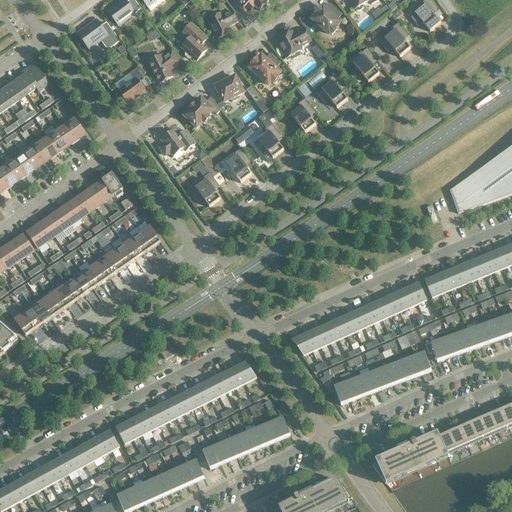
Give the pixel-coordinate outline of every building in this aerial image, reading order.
[(118,27),(135,14),(141,10),(133,0),(130,0),(126,3),(124,0),(121,2),(122,3),(119,6),(118,5),(108,13),(118,27)] [(158,0),(141,0),(148,8),(158,0)] [(255,7),(260,11),(270,0),(269,0),(243,0),(238,6),(247,15),(248,15),(248,14),(251,11),(255,7)] [(371,5),(378,2),(376,0),(348,0),(354,10),(355,10),(356,11),(357,11),(359,11),(360,11),(361,10),(362,9),(363,8),(363,7),(363,5),(369,2),(371,5)] [(439,11),(429,0),(426,0),(423,3),(425,6),(411,18),(418,27),(419,27),(418,26),(422,23),(430,33),(441,24),(434,16),(439,11)] [(393,3),(388,7),(392,12),(397,8),(393,3)] [(337,30),(336,30),(335,29),(340,23),(337,20),(342,15),(330,5),(329,6),(330,6),(327,10),(326,9),(326,10),(323,8),(312,21),(314,22),(312,24),(321,32),(323,30),(329,35),(330,34),(332,35),(337,30)] [(386,7),(380,11),(385,17),(390,12),(386,7)] [(207,21),(218,40),(231,33),(228,27),(231,25),(231,26),(238,23),(232,12),(223,17),(221,14),(217,16),(216,14),(214,14),(211,15),(210,17),(211,19),(207,21)] [(96,21),(78,35),(89,50),(96,45),(101,41),(108,51),(120,42),(108,26),(104,29),(102,28),(96,21)] [(404,41),(409,37),(398,24),(392,28),(395,32),(380,44),(388,53),(388,52),(392,48),(400,58),(410,50),(404,41)] [(208,50),(203,45),(207,40),(191,25),(184,33),(188,37),(185,40),(185,42),(187,43),(182,48),(187,53),(185,55),(185,57),(188,60),(191,59),(192,58),(196,62),(208,50)] [(300,48),(311,42),(305,30),(296,34),(297,35),(294,37),(291,32),(277,40),(287,59),(289,58),(290,60),(292,60),(299,56),(300,54),(299,52),(301,51),(300,48)] [(324,67),(330,62),(317,46),(312,51),(324,67)] [(123,47),(117,51),(120,55),(126,51),(123,47)] [(372,67),(378,63),(367,49),(361,54),(364,57),(349,69),(356,78),(357,78),(356,77),(360,74),(368,84),(379,75),(372,67)] [(149,59),(150,61),(151,62),(148,63),(159,85),(173,78),(170,72),(171,71),(170,71),(173,69),(181,64),(172,52),(163,59),(162,56),(160,57),(158,54),(149,59)] [(326,55),(331,61),(335,58),(330,52),(326,55)] [(274,85),(279,79),(277,76),(280,73),(275,69),(280,64),(270,55),(266,61),(262,57),(259,60),(257,59),(251,65),(253,67),(250,70),(254,73),(253,75),(260,81),(261,80),(268,86),(271,83),(274,85)] [(139,83),(147,78),(140,68),(132,74),(136,80),(119,92),(128,105),(145,93),(139,83)] [(30,69),(25,73),(38,92),(47,86),(35,69),(31,72),(30,69)] [(38,92),(25,73),(21,76),(22,78),(17,81),(27,96),(36,90),(38,92)] [(325,102),(329,99),(337,109),(348,101),(341,92),(346,88),(336,75),(330,79),(332,83),(318,94),(325,104),(325,103),(325,102)] [(237,97),(244,93),(235,77),(216,87),(224,103),(231,100),(232,103),(238,99),(237,97)] [(27,96),(17,81),(13,84),(11,82),(7,85),(18,102),(27,96)] [(18,102),(7,85),(3,88),(4,90),(0,92),(0,93),(10,108),(18,102)] [(251,87),(246,91),(256,104),(261,100),(251,87)] [(10,108),(0,93),(0,112),(1,114),(10,108)] [(51,98),(45,102),(48,106),(54,102),(51,98)] [(211,98),(207,102),(206,104),(201,100),(195,106),(195,107),(191,111),(185,117),(197,128),(213,111),(217,115),(221,111),(211,98)] [(261,100),(256,104),(263,113),(268,109),(261,100)] [(309,117),(315,113),(304,100),(298,104),(301,108),(286,119),(293,129),(294,128),(293,127),(297,124),(305,134),(316,126),(309,117)] [(48,106),(45,102),(39,106),(42,110),(48,106)] [(34,110),(28,114),(31,119),(37,114),(34,110)] [(31,119),(28,114),(22,119),(25,123),(31,119)] [(73,121),(64,127),(75,142),(84,136),(73,121)] [(16,123),(10,127),(13,131),(19,127),(16,123)] [(277,143),(283,138),(272,125),(266,129),(269,133),(254,144),(261,154),(262,153),(261,152),(265,149),(273,159),(284,151),(277,143)] [(13,131),(10,127),(4,131),(7,135),(13,131)] [(75,142),(64,127),(56,133),(66,148),(75,142)] [(188,150),(195,145),(186,132),(179,137),(174,131),(161,141),(164,145),(159,148),(165,156),(170,153),(173,157),(178,153),(181,154),(187,149),(188,150)] [(66,148),(56,133),(47,138),(58,154),(66,148)] [(233,137),(239,145),(244,141),(239,133),(233,137)] [(58,154),(47,138),(39,144),(50,160),(58,154)] [(50,160),(39,144),(31,150),(41,165),(50,160)] [(511,149),(450,193),(459,215),(483,207),(511,196),(511,149)] [(41,165),(31,150),(22,156),(33,171),(41,165)] [(229,177),(233,174),(241,184),(252,176),(245,167),(251,163),(241,150),(235,154),(237,157),(227,165),(222,168),(229,178),(230,178),(229,177)] [(33,171),(22,156),(14,162),(24,177),(33,171)] [(24,177),(14,162),(6,167),(16,183),(24,177)] [(193,167),(197,172),(204,166),(201,162),(193,167)] [(16,183),(6,167),(0,171),(0,177),(8,189),(16,183)] [(214,191),(220,188),(210,174),(204,178),(206,181),(191,192),(198,202),(198,201),(202,198),(209,208),(221,200),(214,191)] [(114,175),(112,176),(103,182),(114,197),(123,191),(118,183),(119,182),(114,175)] [(114,197),(103,182),(95,188),(105,203),(114,197)] [(105,203),(95,188),(86,194),(97,209),(105,203)] [(97,209),(86,194),(78,199),(89,215),(97,209)] [(89,215),(78,199),(70,205),(80,221),(89,215)] [(80,221),(70,205),(61,211),(72,226),(80,221)] [(438,223),(433,207),(427,209),(433,225),(438,223)] [(72,226),(61,211),(53,217),(63,232),(72,226)] [(63,232),(53,217),(45,223),(55,238),(63,232)] [(55,238),(45,223),(36,228),(47,244),(55,238)] [(47,244),(36,228),(27,234),(38,250),(47,244)] [(150,228),(141,234),(152,249),(160,243),(150,228)] [(152,249),(141,234),(133,240),(143,255),(152,249)] [(24,237),(15,243),(25,258),(34,253),(24,237)] [(143,255),(133,240),(124,246),(135,261),(143,255)] [(25,258),(15,243),(6,248),(17,264),(25,258)] [(135,261),(124,246),(116,251),(127,267),(135,261)] [(17,264),(6,248),(0,252),(0,257),(8,270),(17,264)] [(511,266),(511,265),(505,249),(496,253),(504,270),(511,266)] [(127,267),(116,251),(108,257),(118,273),(127,267)] [(504,270),(496,253),(488,256),(495,274),(504,270)] [(495,274),(488,256),(479,260),(486,277),(495,274)] [(0,274),(8,270),(0,257),(0,274)] [(118,273),(108,257),(99,263),(110,278),(118,273)] [(486,277),(479,260),(470,263),(477,281),(486,277)] [(110,278),(99,263),(91,269),(101,284),(110,278)] [(477,281),(470,263),(461,267),(468,285),(477,281)] [(468,285),(461,267),(452,271),(459,288),(468,285)] [(101,284),(91,269),(82,275),(93,290),(101,284)] [(459,288),(452,271),(443,274),(450,292),(459,288)] [(450,292),(443,274),(434,278),(441,296),(450,292)] [(93,290),(82,275),(74,280),(85,296),(93,290)] [(441,296),(434,278),(425,282),(432,299),(441,296)] [(85,296),(74,280),(66,286),(76,302),(85,296)] [(419,284),(410,288),(418,306),(427,302),(419,284)] [(76,302),(66,286),(57,292),(68,307),(76,302)] [(418,306),(410,288),(401,292),(409,310),(418,306)] [(68,307),(57,292),(49,298),(59,313),(68,307)] [(409,310),(401,292),(392,296),(400,314),(409,310)] [(400,314),(392,296),(383,300),(391,318),(400,314)] [(59,313),(49,298),(41,304),(51,319),(59,313)] [(391,318),(383,300),(375,304),(383,322),(391,318)] [(51,319),(41,304),(32,309),(43,325),(51,319)] [(383,322),(375,304),(366,308),(374,326),(383,322)] [(374,326),(366,308),(357,312),(365,330),(374,326)] [(43,325),(32,309),(24,315),(34,331),(43,325)] [(365,330),(357,312),(348,316),(356,334),(365,330)] [(34,331),(24,315),(15,321),(26,337),(34,331)] [(356,334),(348,316),(340,320),(348,337),(356,334)] [(510,338),(504,319),(495,322),(501,341),(510,338)] [(348,337),(340,320),(331,324),(339,341),(348,337)] [(441,327),(439,322),(433,324),(435,330),(441,327)] [(501,341),(495,322),(486,325),(492,345),(501,341)] [(339,341),(331,324),(322,328),(330,345),(339,341)] [(435,330),(433,324),(427,327),(429,332),(435,330)] [(0,353),(2,352),(3,354),(12,348),(10,346),(15,340),(17,342),(18,341),(0,325),(0,353)] [(492,345),(486,325),(476,328),(483,348),(492,345)] [(330,345),(322,328),(313,332),(321,349),(330,345)] [(483,348),(476,328),(467,331),(474,351),(483,348)] [(474,351),(467,331),(458,335),(465,354),(474,351)] [(321,349),(313,332),(305,336),(313,353),(321,349)] [(414,339),(412,334),(406,336),(408,342),(414,339)] [(465,354),(458,335),(449,338),(456,357),(465,354)] [(313,353),(305,336),(292,342),(303,357),(313,353)] [(408,342),(406,336),(400,339),(402,344),(408,342)] [(456,357),(449,338),(440,341),(447,360),(456,357)] [(447,360),(440,341),(425,346),(429,356),(434,354),(437,363),(447,360)] [(397,347),(394,342),(388,344),(391,350),(397,347)] [(391,350),(388,344),(382,347),(385,352),(391,350)] [(176,354),(173,349),(163,355),(166,360),(176,354)] [(379,355),(377,349),(371,352),(373,358),(379,355)] [(373,358),(371,352),(365,355),(367,360),(373,358)] [(432,373),(425,354),(415,357),(422,377),(432,373)] [(362,363),(359,357),(353,360),(356,365),(362,363)] [(422,377),(415,357),(406,361),(413,380),(422,377)] [(356,365),(353,360),(348,363),(350,368),(356,365)] [(413,380),(406,361),(397,364),(404,383),(413,380)] [(246,364),(237,368),(245,385),(257,379),(246,364)] [(404,383),(397,364),(388,367),(395,387),(404,383)] [(323,371),(320,365),(314,368),(316,373),(317,373),(323,371)] [(344,371),(342,365),(336,368),(338,373),(344,371)] [(395,387),(388,367),(379,371),(386,390),(395,387)] [(245,385),(237,368),(228,373),(237,390),(245,385)] [(338,373),(336,368),(330,370),(333,376),(338,373)] [(386,390),(379,371),(370,374),(377,393),(386,390)] [(237,390),(228,373),(220,377),(228,394),(237,390)] [(377,393),(370,374),(361,377),(368,397),(377,393)] [(228,394),(220,377),(211,381),(220,398),(228,394)] [(368,397),(361,377),(352,381),(359,400),(368,397)] [(220,398),(211,381),(202,385),(211,403),(220,398)] [(359,400),(352,381),(343,384),(350,403),(359,400)] [(350,403),(343,384),(334,388),(341,407),(350,403)] [(211,403),(202,385),(194,390),(202,407),(211,403)] [(202,407),(194,390),(185,394),(194,411),(202,407)] [(194,411),(185,394),(177,398),(185,416),(194,411)] [(185,416),(177,398),(168,403),(177,420),(185,416)] [(177,420),(168,403),(159,407),(168,424),(177,420)] [(261,403),(255,406),(258,411),(263,409),(261,403)] [(511,428),(511,407),(511,405),(503,409),(501,406),(497,407),(499,410),(490,414),(499,434),(511,428)] [(258,411),(255,406),(249,409),(252,414),(258,411)] [(168,424),(159,407),(151,411),(160,428),(168,424)] [(160,428),(151,411),(142,416),(151,433),(160,428)] [(246,417),(243,412),(238,415),(240,420),(246,417)] [(499,434),(490,414),(482,417),(481,414),(477,416),(478,419),(470,423),(478,443),(499,434)] [(240,420),(238,415),(232,418),(235,423),(240,420)] [(151,433),(142,416),(134,420),(142,437),(151,433)] [(287,428),(283,419),(274,423),(278,432),(282,442),(291,438),(287,428)] [(142,437),(134,420),(125,424),(134,441),(142,437)] [(229,426),(226,420),(221,423),(223,429),(229,426)] [(223,429),(221,423),(215,426),(218,432),(223,429)] [(282,442),(278,432),(274,423),(265,426),(273,445),(282,442)] [(478,443),(470,423),(461,426),(460,423),(456,425),(457,428),(449,432),(458,452),(478,443)] [(134,441),(125,424),(116,429),(125,446),(134,441)] [(273,445),(265,426),(256,430),(264,449),(273,445)] [(212,434),(209,429),(204,432),(206,437),(212,434)] [(264,449),(256,430),(247,434),(255,453),(264,449)] [(120,449),(110,432),(102,437),(111,454),(120,449)] [(458,452),(449,432),(441,435),(439,432),(437,433),(438,435),(447,457),(448,456),(458,452)] [(255,453),(247,434),(238,437),(246,456),(255,453)] [(447,457),(438,435),(416,445),(414,440),(397,448),(399,453),(376,463),(376,464),(372,466),(385,484),(387,487),(449,459),(448,456),(447,457)] [(111,454),(102,437),(93,441),(102,458),(111,454)] [(246,456),(238,437),(230,441),(237,460),(246,456)] [(102,458),(93,441),(85,446),(94,463),(102,458)] [(237,460),(230,441),(221,445),(228,464),(237,460)] [(228,464),(221,445),(212,448),(216,458),(220,467),(228,464)] [(94,463),(85,446),(76,451),(85,467),(94,463)] [(174,447),(169,449),(171,455),(177,452),(174,447)] [(216,458),(212,448),(203,452),(206,462),(210,471),(220,467),(216,458)] [(171,455),(169,449),(163,452),(166,458),(171,455)] [(85,467),(76,451),(68,455),(77,472),(85,467)] [(77,472),(68,455),(59,460),(69,477),(77,472)] [(160,461),(157,455),(152,458),(154,463),(160,461)] [(154,463),(152,458),(146,461),(149,466),(154,463)] [(69,477),(59,460),(51,464),(60,481),(69,477)] [(201,471),(197,462),(188,466),(192,475),(196,484),(205,480),(201,471)] [(60,481),(51,464),(43,469),(52,486),(60,481)] [(143,469),(140,464),(135,467),(137,472),(143,469)] [(196,484),(192,475),(188,466),(179,469),(187,488),(196,484)] [(137,472),(135,467),(129,470),(132,475),(137,472)] [(52,486),(43,469),(34,474),(43,490),(52,486)] [(187,488),(179,469),(170,473),(178,492),(187,488)] [(126,478),(123,473),(117,476),(120,482),(126,478)] [(178,492),(170,473),(161,477),(170,496),(178,492)] [(43,490),(34,474),(26,478),(35,495),(43,490)] [(170,496),(161,477),(153,481),(161,500),(170,496)] [(35,495),(26,478),(17,483),(27,500),(35,495)] [(161,500),(153,481),(144,485),(152,504),(161,500)] [(338,481),(313,493),(311,488),(293,497),(296,501),(280,509),(280,511),(333,511),(349,504),(348,501),(351,500),(352,500),(339,482),(338,482),(338,481)] [(27,500),(17,483),(9,487),(18,504),(27,500)] [(152,504),(144,485),(135,489),(143,508),(152,504)] [(18,504),(9,487),(1,492),(10,509),(18,504)] [(143,508),(135,489),(126,493),(130,502),(134,511),(143,508)] [(3,511),(10,509),(1,492),(0,492),(0,511),(3,511)] [(89,492),(83,495),(86,500),(92,497),(89,492)] [(130,502),(126,493),(117,497),(121,506),(123,511),(133,511),(134,511),(130,502)] [(86,500),(83,495),(77,498),(80,503),(86,500)] [(75,506),(72,501),(66,504),(69,509),(75,506)]
